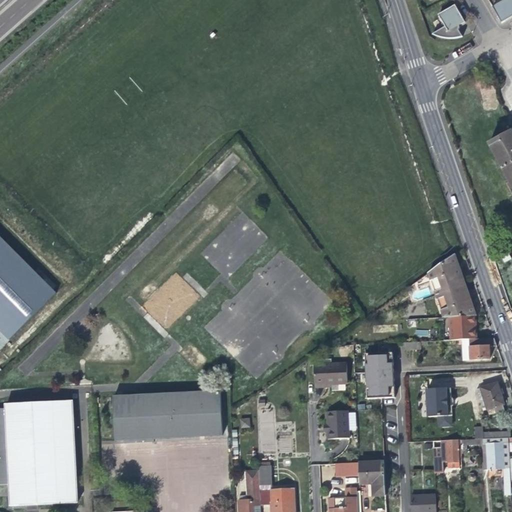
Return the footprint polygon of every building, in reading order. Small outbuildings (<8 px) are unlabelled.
[(511,0),(503,0),(494,5),(504,22),(511,17),(511,0)] [(448,13),(442,16),(448,28),(435,36),(439,38),(441,39),(444,39),(447,40),(449,40),(452,41),(455,41),(458,40),(462,40),(467,38),(462,31),(463,29),(463,27),(469,24),(464,16),(459,7),(448,13)] [(502,163),(511,182),(511,132),(491,144),(496,153),(497,152),(502,162),(502,163)] [(0,235),(0,350),(10,341),(58,293),(0,235)] [(431,277),(435,291),(462,277),(459,269),(456,259),(431,277)] [(435,291),(437,297),(465,287),(462,277),(435,291)] [(470,300),(465,287),(437,297),(444,317),(450,317),(474,316),(475,315),(470,300)] [(451,340),(464,339),(471,339),(476,338),(475,326),(474,316),(450,317),(451,340)] [(471,339),(471,359),(491,358),(490,346),(497,346),(494,337),(476,338),(471,339)] [(393,353),(366,354),(368,399),(395,398),(394,379),(392,379),(392,376),(392,372),(394,372),(393,353)] [(314,365),(315,386),(331,385),(348,384),(347,363),(314,365)] [(487,408),(487,410),(494,408),(496,413),(504,410),(503,405),(505,404),(502,394),(498,383),(480,388),(487,408)] [(438,389),(428,389),(429,417),(453,416),(453,406),(449,406),(449,398),(452,398),(452,388),(438,389)] [(483,409),(487,408),(480,388),(477,389),(483,409)] [(83,504),(74,399),(6,403),(0,404),(0,494),(11,494),(11,509),(83,504)] [(218,404),(108,408),(109,450),(137,449),(163,448),(219,447),(218,404)] [(325,427),(326,440),(348,439),(347,412),(324,413),(325,427)] [(249,417),(240,418),(242,427),(250,426),(249,417)] [(483,433),(483,428),(475,428),(476,439),(483,439),(487,439),(509,438),(511,438),(511,432),(483,433)] [(487,439),(488,470),(497,469),(504,469),(505,495),(511,495),(511,482),(510,459),(509,438),(487,439)] [(443,463),(448,462),(460,462),(459,440),(442,441),(441,441),(443,463)] [(379,495),(386,495),(385,482),(384,461),(359,462),(360,475),(360,483),(372,482),(373,496),(379,495)] [(359,462),(338,463),(339,476),(360,475),(359,462)] [(271,493),(270,467),(259,468),(260,479),(261,506),(272,505),(272,511),(295,511),(295,493),(278,494),(278,492),(271,493)] [(344,484),(358,483),(357,476),(343,478),(344,484)] [(261,511),(261,506),(260,479),(247,480),(248,501),(239,501),(239,511),(261,511)] [(357,511),(356,487),(345,488),(346,498),(329,499),(329,511),(357,511)] [(437,498),(411,499),(411,511),(437,511),(437,509),(437,498)]
